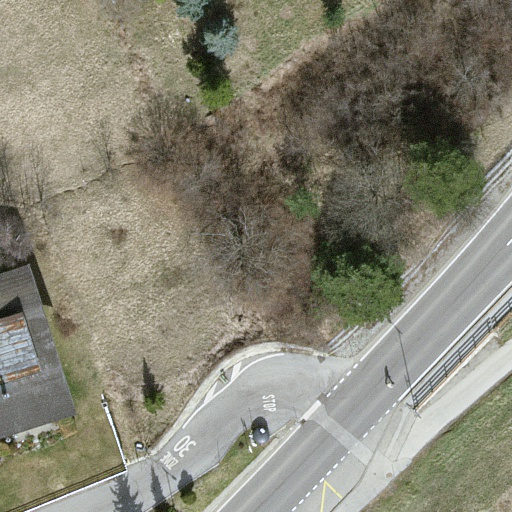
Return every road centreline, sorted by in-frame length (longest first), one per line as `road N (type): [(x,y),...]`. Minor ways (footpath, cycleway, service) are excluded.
road 1 (residential): [(82,511),(255,406),(349,420)]
road 2 (secondary): [(349,420),(511,243)]
road 3 (unknown): [(349,420),(428,398),(511,341)]
road 4 (secondary): [(267,511),(349,420)]
